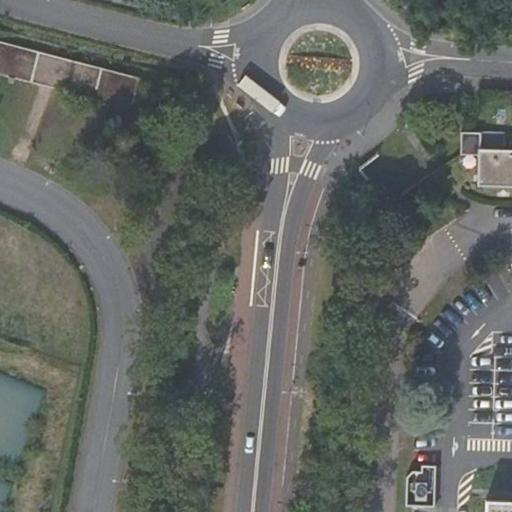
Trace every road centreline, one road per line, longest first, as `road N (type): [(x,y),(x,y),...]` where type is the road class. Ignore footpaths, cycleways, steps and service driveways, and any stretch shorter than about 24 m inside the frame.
road 1 (tertiary): [(281,243),(253,511)]
road 2 (unclassified): [(26,0),(260,57)]
road 3 (unknown): [(511,318),(488,330),(450,373),(440,410),(452,484)]
road 4 (tertiary): [(281,243),(342,122)]
road 5 (tertiary): [(281,110),(281,243)]
road 6 (unclassified): [(383,57),(511,62)]
